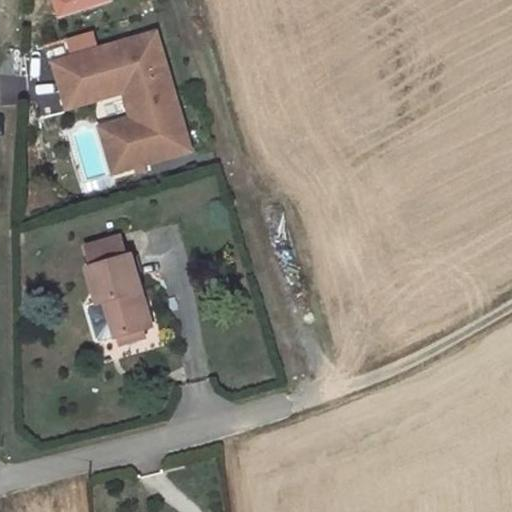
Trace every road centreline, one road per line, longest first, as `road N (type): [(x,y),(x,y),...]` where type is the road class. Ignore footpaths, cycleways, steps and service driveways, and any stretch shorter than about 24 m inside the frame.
road 1 (residential): [(0,483),(289,405)]
road 2 (track): [(289,405),(414,362),(511,307)]
road 3 (track): [(331,391),(276,223)]
